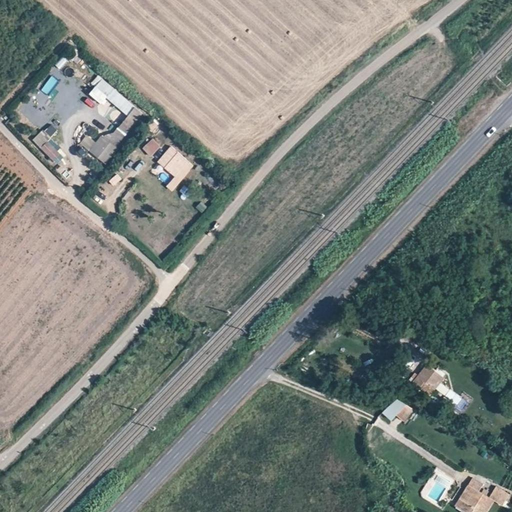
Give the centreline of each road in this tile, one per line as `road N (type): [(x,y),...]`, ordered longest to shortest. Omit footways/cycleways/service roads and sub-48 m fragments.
road 1 (tertiary): [(121,511),(511,105)]
road 2 (unclassified): [(170,287),(297,132),(458,0)]
road 3 (unclassified): [(0,463),(170,287)]
road 4 (unclassified): [(170,287),(147,258),(61,191),(0,123)]
